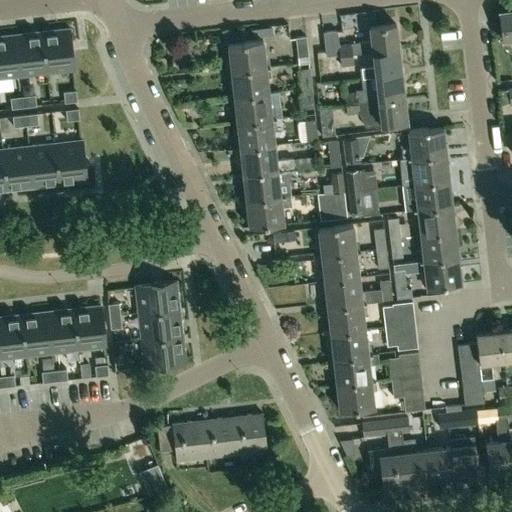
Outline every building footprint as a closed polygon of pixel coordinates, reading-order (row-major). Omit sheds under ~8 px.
[(503,36),(511,35),(511,7),(500,9),(503,36)] [(352,51),(372,48),(398,45),(395,20),(369,23),(371,37),(355,39),(355,40),(337,42),(336,30),(322,31),(325,54),(352,51)] [(46,71),(73,68),(71,52),(73,52),(73,50),(70,28),(41,31),(46,71)] [(46,71),(41,31),(15,34),(20,74),(46,71)] [(15,34),(0,35),(0,76),(20,74),(15,34)] [(297,64),(308,62),(305,35),(294,36),(297,64)] [(266,55),(262,55),(260,37),(240,40),(240,41),(226,43),(229,70),(263,65),(268,65),(266,55)] [(361,74),(401,70),(398,45),(372,48),(374,65),(360,67),(361,74)] [(352,51),(325,54),(325,55),(329,54),(330,63),(353,61),(352,51)] [(266,91),(265,77),(269,76),(268,65),(263,65),(229,70),(232,96),(266,91)] [(300,87),(310,86),(308,68),(298,68),(300,87)] [(344,101),(405,94),(401,70),(361,74),(363,88),(354,88),(355,90),(343,92),(344,101)] [(310,86),(300,87),(303,108),(313,107),(310,86)] [(499,90),(501,103),(508,102),(508,104),(511,104),(511,86),(507,87),(507,89),(499,90)] [(64,101),(77,100),(76,89),(63,90),(64,101)] [(266,91),(232,96),(235,122),(269,118),(274,117),(273,107),(280,106),(278,90),(266,92),(266,91)] [(35,94),(22,95),(23,106),(36,105),(35,94)] [(405,94),(344,101),(346,114),(359,112),(364,123),(408,119),(405,94)] [(11,107),(23,106),(22,95),(10,96),(11,107)] [(79,118),(78,107),(65,109),(66,120),(79,118)] [(24,113),(26,124),(38,123),(37,112),(24,113)] [(13,125),(26,124),(24,113),(12,115),(13,125)] [(272,143),(271,128),(275,128),(274,117),(269,118),(235,122),(238,147),(272,143)] [(307,140),(317,139),(314,119),(304,120),(307,140)] [(402,156),(446,151),(443,125),(426,127),(425,126),(409,128),(411,146),(401,147),(402,156)] [(344,158),(354,157),(352,137),(341,138),(344,158)] [(82,146),(81,139),(54,142),(59,183),(87,179),(85,155),(83,155),(82,146)] [(329,166),(340,164),(337,139),(326,140),(328,153),(329,166)] [(59,183),(54,142),(28,145),(32,186),(59,183)] [(241,173),(276,169),(276,171),(294,169),(292,157),(274,159),(272,143),(238,147),(241,173)] [(6,189),(32,186),(28,145),(2,148),(6,189)] [(415,181),(449,177),(446,151),(402,156),(402,157),(399,157),(400,168),(413,167),(415,181)] [(279,195),(276,171),(276,169),(241,173),(244,199),(279,195)] [(347,189),(358,188),(375,186),(373,169),(356,171),(356,169),(345,170),(347,189)] [(332,190),(343,190),(341,171),(330,172),(332,190)] [(418,206),(452,202),(449,177),(415,181),(416,196),(403,198),(404,209),(418,208),(418,206)] [(361,209),(358,188),(347,189),(350,211),(361,209)] [(345,210),(343,190),(332,190),(336,218),(346,217),(345,210)] [(282,223),(280,206),(292,205),(290,194),(279,195),(244,199),(247,225),(262,223),(262,225),(282,223)] [(452,202),(418,206),(418,208),(421,233),(455,229),(452,202)] [(389,237),(399,235),(397,217),(386,218),(389,237)] [(319,254),(355,250),(352,222),(332,225),(332,226),(316,228),(319,254)] [(375,247),(385,246),(383,227),(372,228),(375,247)] [(424,258),(458,254),(455,229),(421,233),(423,250),(418,251),(419,260),(424,259),(424,258)] [(399,235),(389,237),(391,257),(402,256),(399,235)] [(385,246),(375,247),(377,268),(387,266),(385,246)] [(322,280),(358,276),(355,250),(319,254),(322,280)] [(458,254),(424,258),(424,259),(419,260),(420,270),(425,270),(427,286),(446,284),(446,283),(461,281),(458,254)] [(403,268),(392,269),(395,298),(411,296),(410,287),(405,288),(403,268)] [(365,301),(391,298),(389,278),(379,279),(380,287),(359,290),(358,276),(322,280),(325,306),(365,301)] [(135,286),(138,312),(178,307),(175,279),(151,281),(151,283),(135,285),(135,286)] [(393,314),(413,311),(412,300),(391,302),(392,304),(393,314)] [(366,311),(365,301),(325,306),(328,332),(364,327),(362,312),(366,311)] [(107,303),(109,315),(120,314),(118,302),(107,303)] [(394,323),(393,314),(392,304),(381,305),(384,325),(394,323)] [(73,308),(78,348),(105,345),(100,305),(73,308)] [(178,307),(138,312),(141,338),(181,333),(178,307)] [(47,311),(51,351),(78,348),(73,308),(47,311)] [(21,314),(25,354),(51,351),(47,311),(21,314)] [(394,325),(414,322),(413,311),(393,314),(394,323),(394,325)] [(0,356),(25,354),(21,314),(0,316),(0,356)] [(120,314),(109,315),(110,328),(121,326),(120,314)] [(395,336),(416,333),(414,322),(394,325),(395,336)] [(396,344),(395,336),(394,325),(394,323),(384,325),(386,345),(396,344)] [(331,357),(367,353),(364,327),(328,332),(331,357)] [(511,328),(500,330),(503,359),(511,357),(511,328)] [(490,360),(503,359),(500,330),(476,332),(477,341),(478,353),(479,365),(481,377),(481,378),(492,377),(490,360)] [(181,333),(141,338),(145,365),(185,361),(181,333)] [(395,336),(396,344),(397,348),(417,346),(416,333),(395,336)] [(458,355),(478,353),(477,341),(457,343),(458,355)] [(398,364),(419,362),(417,350),(397,352),(397,356),(398,364)] [(378,351),(367,353),(331,357),(334,383),(370,379),(368,363),(379,362),(378,351)] [(460,368),(479,365),(478,353),(458,355),(460,368)] [(113,356),(115,369),(126,367),(124,354),(113,356)] [(400,375),(398,364),(397,356),(388,356),(390,376),(400,375)] [(400,376),(420,374),(419,362),(398,364),(400,375),(400,376)] [(108,374),(107,363),(94,364),(95,375),(108,374)] [(461,380),(481,377),(479,365),(460,368),(461,380)] [(53,369),(55,380),(67,379),(66,367),(53,369)] [(42,381),(55,380),(53,369),(41,370),(42,381)] [(1,375),(2,386),(15,385),(13,373),(1,375)] [(401,387),(421,384),(420,374),(400,376),(401,387)] [(401,387),(400,376),(400,375),(390,376),(392,397),(402,395),(401,387)] [(482,389),(481,378),(481,377),(461,380),(462,391),(482,389)] [(370,379),(334,383),(337,408),(353,407),(353,408),(373,406),(370,379)] [(402,399),(423,396),(421,384),(401,387),(402,395),(402,399)] [(498,401),(508,399),(506,385),(496,386),(498,401)] [(482,389),(462,391),(464,404),(483,401),(482,389)] [(423,396),(402,399),(404,410),(424,408),(423,396)] [(511,467),(511,466),(509,438),(508,438),(506,419),(507,419),(505,404),(495,405),(497,418),(494,418),(496,439),(484,441),(488,470),(511,467)] [(200,418),(205,455),(234,451),(230,415),(230,414),(232,414),(231,407),(224,408),(224,415),(200,418)] [(230,415),(234,451),(265,447),(260,411),(232,414),(230,414),(230,415)] [(439,427),(447,426),(445,411),(437,412),(439,427)] [(445,411),(447,426),(456,425),(455,411),(445,411)] [(397,416),(399,432),(408,431),(406,415),(397,416)] [(401,451),(399,432),(397,416),(360,421),(362,437),(388,433),(390,447),(368,450),(370,469),(379,468),(381,483),(405,480),(401,451)] [(205,455),(200,418),(170,422),(175,458),(205,455)] [(473,435),(448,438),(453,474),(454,474),(456,481),(470,479),(469,472),(478,471),(473,435)] [(429,477),(453,474),(449,445),(425,448),(429,477)] [(429,477),(425,448),(401,451),(405,480),(429,477)] [(40,468),(63,465),(61,450),(38,453),(40,468)] [(139,471),(149,493),(167,489),(156,464),(139,471)]
